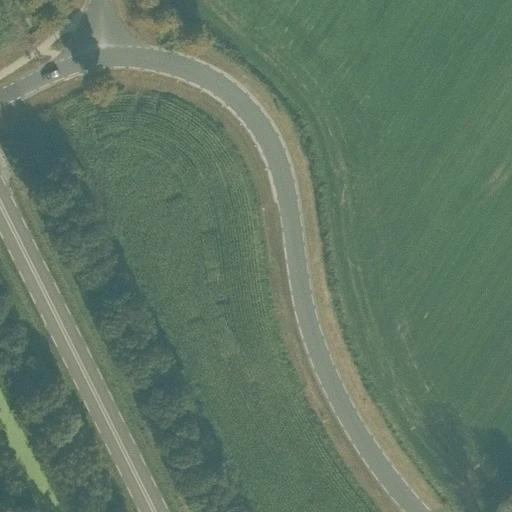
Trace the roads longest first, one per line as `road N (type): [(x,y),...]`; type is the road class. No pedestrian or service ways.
road 1 (tertiary): [(418,511),(335,392),(308,321),(278,164),(248,109),(186,68),(96,57)]
road 2 (primary): [(155,511),(0,204)]
